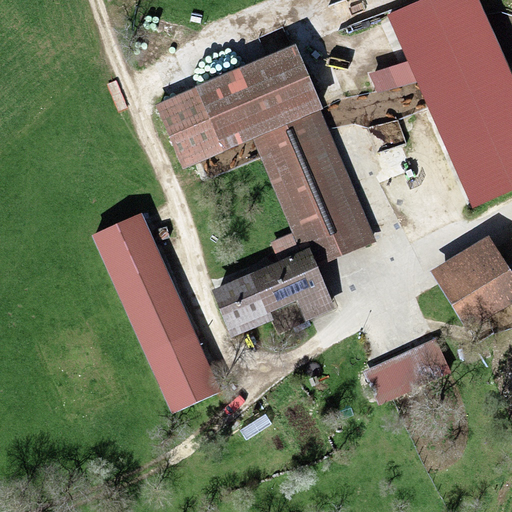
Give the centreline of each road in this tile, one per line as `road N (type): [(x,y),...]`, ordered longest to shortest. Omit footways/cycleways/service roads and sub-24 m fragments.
road 1 (track): [(511,215),(274,372),(259,373),(224,347),(98,0)]
road 2 (track): [(50,511),(159,463),(228,417),(259,373)]
